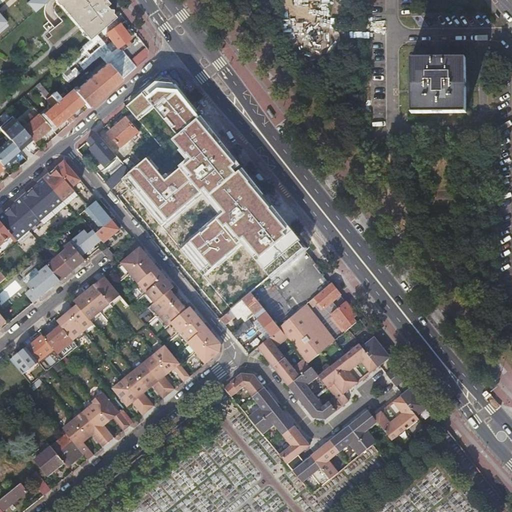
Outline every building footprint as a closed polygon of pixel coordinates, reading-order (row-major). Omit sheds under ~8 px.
[(48,0),(33,0),(31,2),(37,9),(48,0)] [(63,0),(82,21),(86,18),(89,21),(85,24),(88,28),(92,28),(91,31),(95,35),(102,29),(115,18),(110,14),(107,14),(107,11),(104,7),(107,4),(102,0),(100,0),(89,9),(86,6),(93,0),(63,0)] [(100,0),(93,0),(86,6),(89,9),(100,0)] [(106,34),(102,29),(95,35),(87,42),(88,43),(93,48),(107,36),(116,48),(118,47),(123,43),(129,39),(118,24),(106,34)] [(121,81),(136,68),(131,63),(122,52),(118,47),(116,48),(107,36),(93,48),(98,55),(106,64),(121,81)] [(93,48),(88,43),(57,70),(68,82),(98,55),(93,48)] [(126,48),(123,43),(118,47),(122,52),(126,48)] [(466,59),(411,58),(411,113),(465,114),(466,59)] [(136,68),(140,64),(136,59),(131,63),(136,68)] [(89,108),(121,81),(106,64),(89,79),(87,77),(85,79),(87,81),(75,91),(85,104),(89,108)] [(243,173),(186,99),(170,79),(162,78),(128,107),(133,112),(137,117),(140,121),(161,146),(130,172),(111,189),(219,319),(244,299),(252,293),(305,249),(292,233),(243,173)] [(73,90),(57,104),(68,116),(81,105),(83,107),(85,104),(75,91),(73,90)] [(68,116),(57,104),(42,117),(51,128),(52,129),(68,116)] [(51,128),(42,117),(33,106),(31,109),(37,116),(22,129),(26,133),(34,142),(47,131),(51,128)] [(13,118),(7,111),(0,116),(0,129),(0,130),(13,118)] [(133,112),(109,133),(121,148),(139,133),(130,123),(137,117),(133,112)] [(22,129),(17,122),(12,127),(21,137),(26,133),(22,129)] [(57,135),(52,129),(51,128),(47,131),(52,140),(57,135)] [(117,156),(97,133),(88,141),(92,146),(90,148),(105,166),(117,156)] [(0,148),(0,164),(3,168),(15,158),(22,166),(27,161),(9,141),(0,148)] [(65,161),(0,216),(0,220),(13,236),(18,241),(77,191),(74,187),(81,181),(65,161)] [(130,172),(125,166),(105,182),(111,189),(130,172)] [(0,246),(13,236),(0,220),(0,246)] [(102,240),(105,243),(120,230),(113,221),(97,235),(102,240)] [(76,247),(83,256),(102,240),(97,235),(95,231),(76,247)] [(61,255),(74,271),(86,260),(83,256),(76,247),(72,243),(66,248),(68,250),(61,255)] [(127,251),(131,256),(141,248),(137,243),(127,251)] [(131,256),(122,264),(130,274),(149,258),(141,248),(131,256)] [(48,266),(61,281),(74,271),(61,255),(48,266)] [(149,258),(130,274),(138,284),(157,268),(149,258)] [(130,274),(122,264),(119,266),(128,276),(130,274)] [(25,280),(40,298),(61,281),(48,266),(40,273),(36,268),(24,278),(25,280)] [(157,268),(138,284),(147,294),(166,278),(157,268)] [(138,284),(130,274),(128,276),(136,286),(138,284)] [(114,288),(105,277),(95,286),(111,305),(121,296),(114,288)] [(166,278),(147,294),(155,304),(171,291),(174,288),(166,278)] [(0,291),(0,304),(0,305),(22,288),(16,280),(0,291)] [(341,295),(332,283),(315,297),(309,303),(312,307),(318,302),(324,309),(341,295)] [(147,294),(138,284),(136,286),(144,296),(147,294)] [(111,305),(95,286),(85,294),(101,313),(111,305)] [(171,291),(155,304),(152,306),(151,307),(160,317),(179,301),(171,291)] [(263,307),(252,293),(244,299),(219,319),(224,325),(235,316),(237,318),(242,314),(247,320),(249,319),(255,314),(263,307)] [(101,313),(85,294),(75,302),(77,305),(91,321),(101,313)] [(155,304),(147,294),(144,296),(152,306),(155,304)] [(121,296),(111,305),(113,307),(123,298),(121,296)] [(188,311),(179,301),(160,317),(168,327),(169,326),(172,324),(188,311)] [(346,302),(331,314),(346,332),(356,323),(353,319),(357,315),(346,302)] [(91,321),(77,305),(68,313),(83,332),(93,324),(93,323),(91,321)] [(113,307),(111,305),(101,313),(103,315),(113,307)] [(305,305),(279,327),(280,329),(288,339),(305,360),(307,363),(328,346),(324,342),(329,338),(327,335),(329,334),(305,305)] [(160,317),(151,307),(149,309),(157,319),(160,317)] [(272,336),(280,329),(279,327),(263,307),(255,314),(259,318),(258,320),(272,336)] [(191,308),(188,311),(172,324),(180,334),(199,318),(191,308)] [(0,331),(9,324),(0,312),(0,331)] [(83,332),(68,313),(57,322),(61,327),(69,336),(73,341),(83,332)] [(103,315),(101,313),(91,321),(93,323),(103,315)] [(168,327),(160,317),(157,319),(166,329),(168,327)] [(207,328),(199,318),(180,334),(188,344),(207,328)] [(231,333),(236,340),(244,333),(253,325),(253,324),(249,319),(247,320),(231,333)] [(272,336),(258,320),(253,324),(253,325),(266,341),(272,336)] [(93,324),(83,332),(86,335),(96,327),(93,324)] [(180,334),(172,324),(169,326),(177,336),(180,334)] [(69,336),(61,327),(53,333),(46,339),(53,348),(69,336)] [(216,338),(207,328),(188,344),(197,354),(216,338)] [(266,341),(258,348),(261,351),(273,367),(285,358),(277,348),(288,339),(280,329),(272,336),(266,341)] [(86,335),(83,332),(73,341),(75,344),(86,335)] [(188,344),(180,334),(177,336),(186,346),(188,344)] [(328,346),(335,341),(329,334),(327,335),(329,338),(324,342),(328,346)] [(34,343),(31,339),(24,344),(27,349),(39,363),(47,372),(63,360),(55,349),(53,348),(46,339),(45,337),(43,336),(34,343)] [(75,344),(73,341),(69,336),(53,348),(55,349),(63,360),(75,350),(78,347),(75,344)] [(219,342),(216,338),(197,354),(206,365),(218,355),(219,342)] [(374,338),(362,347),(378,368),(380,366),(390,358),(374,338)] [(197,354),(188,344),(186,346),(194,356),(197,354)] [(360,344),(346,355),(364,378),(371,373),(378,368),(362,347),(360,344)] [(165,346),(154,355),(170,374),(174,370),(184,382),(190,377),(181,366),(173,356),(165,347),(165,346)] [(166,346),(165,346),(165,347),(173,356),(174,356),(166,346)] [(39,363),(27,349),(12,361),(24,375),(39,363)] [(206,365),(197,354),(194,356),(203,367),(206,365)] [(154,355),(144,363),(169,395),(175,390),(165,378),(170,374),(154,355)] [(346,355),(333,366),(351,389),(354,387),(364,378),(346,355)] [(174,356),(173,356),(181,366),(182,366),(174,356)] [(285,358),(273,367),(283,380),(289,386),(311,368),(307,363),(305,360),(293,368),(285,358)] [(169,395),(144,363),(134,372),(149,391),(154,387),(164,399),(169,395)] [(181,366),(190,377),(191,377),(182,366),(181,366)] [(333,366),(319,377),(327,387),(335,397),(342,406),(349,401),(344,395),(351,389),(333,366)] [(391,381),(402,372),(396,366),(386,374),(391,381)] [(311,368),(289,386),(291,389),(295,394),(294,396),(297,399),(299,399),(304,406),(315,396),(307,386),(319,377),(312,368),(311,368)] [(149,391),(134,372),(123,380),(149,411),(154,407),(145,394),(149,391)] [(396,387),(407,379),(405,376),(402,372),(391,381),(396,387)] [(242,374),(224,388),(232,397),(244,387),(253,397),(260,391),(246,375),(242,374)] [(255,375),(246,375),(260,391),(264,388),(255,375)] [(149,411),(123,380),(113,389),(128,408),(133,404),(143,416),(149,411)] [(416,416),(429,407),(425,402),(413,387),(401,396),(416,416)] [(264,388),(260,391),(265,398),(273,407),(274,412),(280,407),(277,404),(264,388)] [(260,391),(253,397),(261,408),(249,417),(256,426),(274,412),(273,407),(265,398),(260,391)] [(104,392),(92,401),(94,404),(110,423),(114,419),(124,431),(134,423),(120,406),(117,408),(104,392)] [(315,396),(304,406),(314,418),(326,419),(342,406),(335,397),(323,407),(315,396)] [(387,407),(405,430),(419,419),(416,416),(401,396),(387,407)] [(94,404),(84,412),(109,443),(115,439),(105,426),(110,423),(94,404)] [(289,422),(291,422),(285,414),(280,407),(274,412),(274,413),(282,423),(284,422),(286,423),(287,423),(289,422)] [(374,418),(377,422),(392,441),(405,430),(387,407),(374,418)] [(349,426),(368,449),(373,445),(376,442),(367,431),(377,422),(374,418),(368,411),(362,416),(361,415),(357,418),(357,420),(349,426)] [(109,443),(84,412),(74,421),(89,439),(94,436),(104,448),(109,443)] [(295,426),(291,422),(289,422),(287,423),(286,423),(284,422),(282,423),(274,413),(274,412),(256,426),(263,434),(275,425),(283,436),(295,426)] [(89,439),(74,421),(63,429),(67,434),(68,435),(73,442),(84,454),(88,460),(94,455),(84,443),(89,439)] [(310,446),(295,426),(283,436),(291,446),(280,455),(287,464),(299,455),(310,446)] [(330,441),(340,453),(350,445),(359,456),(368,449),(349,426),(330,441)] [(68,435),(67,434),(35,460),(48,477),(64,464),(67,467),(84,454),(73,442),(68,435)] [(330,441),(311,456),(312,457),(330,480),(336,475),(339,473),(329,461),(340,453),(330,441)] [(299,455),(287,464),(303,482),(312,475),(322,486),(330,480),(312,457),(304,462),(299,455)] [(52,489),(37,471),(30,477),(45,495),(52,489)] [(28,492),(21,484),(0,500),(0,504),(5,510),(28,492)] [(213,511),(214,509),(209,511),(206,511),(208,504),(200,510),(195,503),(193,504),(191,500),(187,511),(213,511)]
